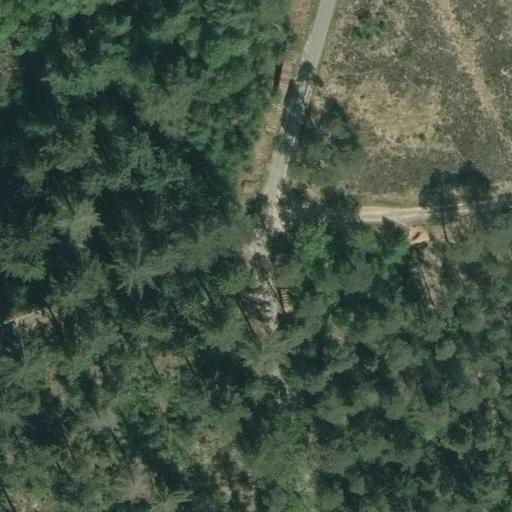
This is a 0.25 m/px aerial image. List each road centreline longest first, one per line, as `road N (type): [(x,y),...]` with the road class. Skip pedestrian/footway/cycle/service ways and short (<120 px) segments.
road 1 (track): [(0,332),(264,226),(511,207)]
road 2 (unclassified): [(309,511),(274,354),(264,226),(331,0)]
